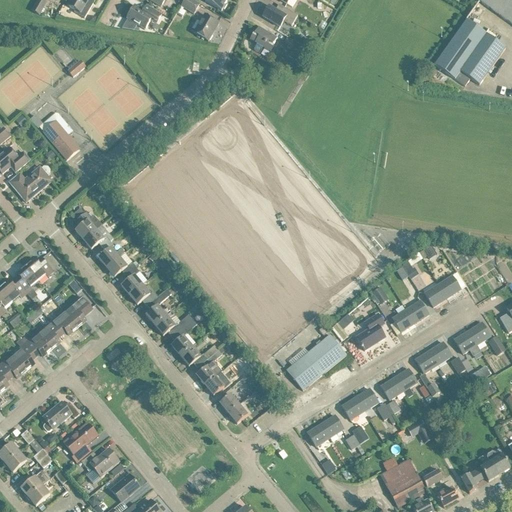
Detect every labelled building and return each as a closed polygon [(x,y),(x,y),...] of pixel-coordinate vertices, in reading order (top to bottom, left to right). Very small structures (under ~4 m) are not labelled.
[(39,16),(46,4),(39,0),(38,0),(32,12),(39,16)] [(84,19),(94,4),(89,0),(88,0),(72,0),(68,7),(75,11),(74,13),(84,19)] [(193,15),(200,5),(191,0),(185,0),(181,8),(177,15),(182,18),(186,13),(182,10),(183,9),(193,15)] [(226,5),(227,3),(228,0),(206,0),(205,2),(213,7),(221,12),(223,10),(224,11),(227,6),(226,5)] [(277,0),(281,2),(292,9),(297,0),(277,0)] [(511,0),(482,0),(480,3),(511,25),(511,0)] [(146,14),(135,7),(127,20),(145,31),(150,21),(156,24),(162,15),(150,8),(146,14)] [(281,15),(269,7),(263,18),(280,28),(283,22),(291,27),(297,17),(285,9),(281,15)] [(219,24),(210,19),(205,16),(194,34),(208,42),(212,35),(211,34),(217,24),(218,25),(219,24)] [(479,86),(505,49),(467,22),(435,66),(465,88),(470,80),(479,86)] [(277,39),(259,28),(254,36),(253,35),(249,42),(257,46),(253,51),(260,55),(263,49),(270,54),(274,47),(273,47),(277,39)] [(71,65),(81,57),(70,43),(60,52),(71,65)] [(301,58),(302,56),(306,50),(296,44),(291,52),(288,57),(298,63),(301,58)] [(73,79),(86,68),(80,62),(67,72),(73,79)] [(43,125),(35,116),(30,121),(29,122),(38,129),(39,128),(43,125)] [(21,128),(27,123),(22,117),(16,122),(21,128)] [(67,162),(80,151),(74,143),(56,123),(43,134),(60,154),(67,162)] [(0,132),(0,146),(10,138),(3,130),(0,132)] [(17,159),(9,149),(0,156),(0,172),(2,175),(11,168),(15,174),(30,161),(23,154),(17,159)] [(50,171),(48,168),(44,167),(40,170),(40,169),(25,181),(20,176),(10,184),(26,204),(51,183),(47,177),(50,175),(50,171)] [(116,214),(120,211),(116,206),(112,210),(113,211),(109,214),(112,218),(116,214)] [(91,219),(86,214),(75,223),(79,229),(75,232),(83,242),(102,227),(94,217),(91,219)] [(102,227),(83,242),(91,251),(99,245),(103,249),(110,243),(113,241),(102,227)] [(138,250),(142,246),(147,243),(143,238),(139,242),(135,246),(138,250)] [(116,255),(111,249),(114,247),(110,243),(103,249),(106,253),(98,260),(106,269),(112,264),(125,254),(121,250),(116,255)] [(431,246),(418,255),(422,260),(426,257),(435,252),(431,246)] [(133,265),(132,263),(124,255),(125,254),(112,264),(106,269),(114,279),(122,273),(125,277),(136,268),(135,268),(138,266),(135,263),(133,265)] [(52,273),(42,260),(37,264),(34,261),(25,268),(37,283),(46,275),(48,277),(52,273)] [(162,270),(166,266),(162,262),(158,265),(162,270)] [(408,263),(402,267),(410,281),(417,276),(413,270),(411,267),(408,263)] [(20,278),(15,282),(26,295),(32,302),(38,297),(32,290),(30,289),(37,283),(25,268),(17,275),(20,278)] [(129,297),(142,286),(135,277),(140,273),(136,268),(125,277),(129,281),(121,287),(129,297)] [(432,281),(437,278),(430,268),(425,271),(432,281)] [(402,269),(397,272),(402,282),(408,279),(402,269)] [(453,296),(461,291),(455,283),(452,277),(438,286),(447,300),(446,299),(452,295),(453,296)] [(186,279),(179,282),(183,290),(189,288),(186,279)] [(9,282),(0,289),(0,291),(11,305),(20,297),(22,299),(26,295),(15,282),(11,286),(9,282)] [(150,296),(142,286),(129,297),(137,306),(142,303),(146,308),(147,307),(158,298),(153,293),(150,296)] [(447,300),(438,286),(424,295),(433,309),(441,304),(440,303),(446,299),(447,300)] [(380,306),(388,301),(381,289),(373,294),(380,306)] [(0,316),(5,312),(4,310),(11,305),(0,291),(0,316)] [(160,305),(171,296),(167,291),(158,298),(147,307),(151,312),(146,317),(146,318),(146,317),(155,327),(173,312),(169,308),(164,312),(159,307),(161,305),(160,305)] [(129,310),(134,307),(128,297),(122,300),(129,310)] [(55,313),(60,308),(52,300),(47,305),(55,313)] [(72,306),(71,306),(73,308),(64,315),(77,330),(86,322),(83,319),(87,315),(76,301),(71,305),(72,306)] [(421,321),(429,317),(420,302),(406,311),(415,325),(414,324),(420,320),(421,321)] [(509,313),(499,319),(509,334),(511,331),(511,305),(506,309),(509,313)] [(20,325),(31,316),(26,311),(16,320),(20,325)] [(415,325),(406,311),(392,320),(401,334),(409,329),(408,328),(414,324),(415,325)] [(175,328),(170,323),(177,317),(173,312),(155,327),(163,337),(162,337),(163,338),(167,334),(172,339),(193,321),(189,316),(178,326),(178,325),(175,328)] [(77,330),(64,315),(57,321),(56,320),(51,324),(61,337),(66,333),(69,337),(77,330)] [(369,330),(356,338),(359,344),(365,352),(372,348),(378,344),(385,339),(378,329),(384,326),(379,317),(377,315),(364,323),(369,330)] [(186,353),(192,348),(184,338),(187,335),(186,335),(197,326),(193,321),(172,339),(176,344),(171,348),(172,348),(180,358),(186,353)] [(51,351),(60,344),(57,340),(61,337),(51,324),(46,328),(47,330),(39,337),(51,351)] [(477,347),(490,339),(481,324),(468,333),(477,347)] [(338,325),(331,330),(341,343),(343,342),(348,338),(338,325)] [(328,333),(324,328),(319,331),(324,337),(326,335),(328,333)] [(463,356),(477,347),(468,333),(454,342),(463,356)] [(303,392),(324,374),(346,357),(330,336),(286,372),(303,392)] [(51,351),(39,337),(31,343),(30,342),(29,342),(26,338),(25,339),(25,338),(21,341),(25,346),(36,359),(40,355),(43,358),(51,351)] [(497,358),(505,353),(497,339),(488,344),(497,358)] [(438,367),(451,358),(443,344),(429,353),(438,367)] [(25,373),(34,365),(31,362),(36,359),(25,346),(20,350),(21,351),(13,358),(25,373)] [(203,364),(219,351),(215,347),(204,356),(204,355),(201,358),(192,348),(186,353),(180,358),(188,367),(188,368),(189,368),(193,365),(197,369),(203,364)] [(222,355),(227,351),(224,347),(219,351),(203,364),(207,368),(196,377),(205,388),(216,378),(222,373),(214,363),(222,356),(222,355)] [(235,351),(232,353),(238,360),(240,357),(235,351)] [(424,376),(438,367),(429,353),(415,361),(424,376)] [(244,367),(248,363),(243,357),(239,361),(244,367)] [(25,373),(13,358),(5,365),(4,363),(0,366),(0,368),(10,380),(14,376),(17,380),(25,373)] [(461,364),(458,359),(450,364),(458,376),(466,371),(461,363),(461,364)] [(253,372),(257,366),(251,363),(247,368),(253,372)] [(0,394),(9,387),(6,384),(10,380),(0,368),(0,394)] [(403,393),(417,385),(408,371),(394,379),(403,393)] [(213,398),(221,391),(224,388),(216,378),(205,388),(213,398)] [(389,402),(403,393),(394,379),(380,388),(389,402)] [(253,382),(248,386),(255,393),(259,389),(253,382)] [(432,398),(435,397),(440,394),(434,384),(426,389),(432,398)] [(423,387),(419,390),(425,399),(429,396),(423,387)] [(364,414),(378,405),(369,390),(355,399),(364,414)] [(410,391),(404,395),(407,400),(413,396),(410,391)] [(262,393),(257,397),(263,404),(268,400),(262,393)] [(239,406),(231,397),(220,405),(220,406),(228,415),(239,406)] [(430,397),(425,400),(429,405),(434,402),(430,397)] [(351,422),(364,414),(355,399),(342,408),(351,422)] [(392,417),(400,412),(394,402),(386,407),(392,417)] [(65,407),(61,404),(43,419),(47,424),(44,427),(44,429),(47,433),(49,433),(52,431),(53,432),(71,416),(74,420),(79,416),(69,404),(65,407)] [(384,422),(392,417),(386,407),(385,405),(376,411),(384,422)] [(247,416),(241,409),(239,406),(228,415),(236,425),(237,426),(248,417),(247,416)] [(330,440),(344,431),(335,417),(321,426),(330,440)] [(78,464),(84,460),(91,453),(85,446),(97,437),(87,425),(64,444),(75,457),(73,458),(78,464)] [(316,449),(324,443),(330,440),(321,426),(307,434),(316,449)] [(368,440),(361,427),(352,433),(360,445),(368,440)] [(29,446),(31,444),(34,441),(27,432),(21,437),(29,446)] [(47,440),(55,453),(59,451),(51,437),(47,440)] [(364,454),(360,446),(354,437),(345,442),(351,452),(357,449),(361,456),(364,454)] [(38,464),(48,456),(43,450),(34,441),(31,444),(39,453),(34,458),(38,464)] [(5,466),(19,454),(11,445),(0,454),(0,459),(3,462),(2,463),(5,466)] [(85,459),(81,463),(87,471),(90,474),(86,477),(93,485),(101,479),(111,470),(119,464),(110,453),(108,451),(98,459),(93,453),(85,459)] [(283,452),(279,455),(283,460),(287,457),(283,452)] [(502,456),(500,453),(495,456),(495,454),(492,454),(487,456),(487,459),(489,464),(461,481),(469,494),(477,490),(475,485),(485,479),(488,483),(510,470),(502,456)] [(13,475),(21,468),(27,463),(19,454),(5,466),(7,469),(8,469),(13,475)] [(43,470),(52,462),(48,456),(38,464),(43,470)] [(327,476),(328,475),(335,471),(329,461),(321,466),(327,476)] [(398,509),(427,493),(410,461),(381,477),(398,509)] [(427,489),(443,480),(438,471),(422,480),(427,489)] [(28,500),(42,488),(49,482),(41,472),(28,483),(21,490),(26,496),(25,496),(28,500)] [(64,476),(60,472),(54,477),(62,486),(68,481),(64,476)] [(120,505),(132,495),(140,488),(129,476),(110,492),(120,505)] [(36,508),(44,502),(50,497),(42,488),(28,500),(30,503),(31,502),(36,508)] [(459,500),(454,492),(452,489),(445,493),(444,491),(436,495),(443,509),(459,500)] [(424,503),(422,499),(415,503),(417,507),(412,509),(413,511),(433,511),(427,501),(424,503)] [(135,505),(125,511),(158,511),(151,502),(140,511),(135,505)]
